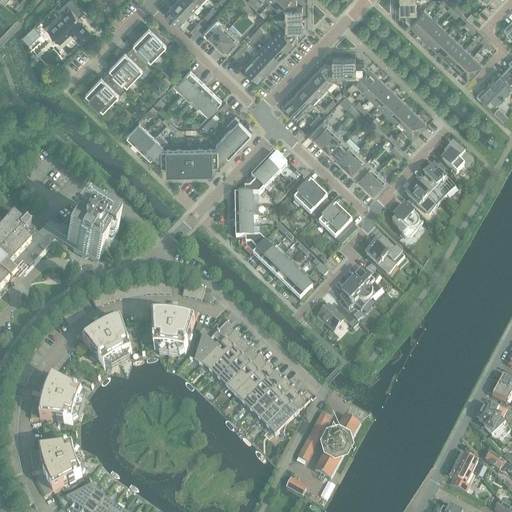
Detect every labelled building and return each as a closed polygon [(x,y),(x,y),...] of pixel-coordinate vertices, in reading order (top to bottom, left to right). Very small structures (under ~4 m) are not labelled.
[(81,9),(72,0),(69,0),(59,10),(64,15),(61,18),(48,30),(60,43),(71,33),(81,44),(92,34),(82,23),(83,22),(76,13),(81,9)] [(186,19),(193,11),(181,0),(177,0),(172,5),(186,19)] [(181,0),(193,11),(200,4),(196,0),(181,0)] [(279,9),(287,0),(272,0),(271,2),(279,9)] [(286,19),(303,18),(302,7),(297,7),(296,0),(287,0),(279,9),(283,5),(286,7),(286,19)] [(420,14),(419,14),(417,11),(416,0),(406,0),(400,0),(400,12),(406,11),(406,20),(410,24),(420,14)] [(179,26),(180,26),(183,29),(189,23),(186,19),(172,5),(165,13),(179,26)] [(418,32),(433,17),(424,9),(419,14),(420,14),(410,24),(418,32)] [(427,40),(441,25),(433,17),(418,32),(427,40)] [(215,43),(229,28),(218,18),(202,34),(207,39),(209,37),(215,43)] [(280,29),(294,43),(298,39),(298,30),(303,30),(303,18),(286,19),(286,30),(284,33),(280,29)] [(143,36),(159,52),(171,40),(155,24),(143,36)] [(435,48),(449,33),(441,25),(427,40),(435,48)] [(23,38),(29,44),(40,34),(34,28),(23,38)] [(221,49),(219,51),(224,55),(240,39),(229,28),(215,43),(221,49)] [(286,50),(294,43),(280,29),(273,37),(286,50)] [(443,56),(457,41),(449,33),(435,48),(443,56)] [(147,65),(159,52),(143,36),(131,49),(147,65)] [(279,58),(286,50),(273,37),(266,44),(279,58)] [(451,64),(465,49),(457,41),(443,56),(451,64)] [(272,65),(279,58),(266,44),(259,52),(272,65)] [(135,77),(147,65),(131,49),(119,61),(135,77)] [(459,72),(474,57),(465,49),(451,64),(459,72)] [(265,72),(272,65),(259,52),(251,59),(265,72)] [(474,57),(459,72),(468,80),(482,65),(474,57)] [(333,75),(345,75),(344,58),(333,59),(333,64),(324,64),(320,68),(334,81),(331,78),(333,75)] [(354,82),(369,67),(364,63),(356,63),(356,58),(344,58),(345,75),(356,75),(359,77),(354,82)] [(258,80),(265,72),(251,59),(244,67),(258,80)] [(499,73),(479,94),(487,102),(489,100),(496,106),(511,89),(508,87),(511,82),(511,59),(509,63),(511,65),(511,66),(502,75),(501,76),(501,75),(499,73)] [(123,89),(135,77),(119,61),(107,74),(123,89)] [(363,90),(377,75),(369,67),(354,82),(363,90)] [(327,89),(334,81),(320,68),(313,76),(327,89)] [(182,94),(198,77),(190,69),(178,82),(177,81),(173,86),(182,94)] [(111,102),(123,89),(107,74),(95,86),(111,102)] [(371,98),(385,83),(377,75),(363,90),(371,98)] [(320,96),(327,89),(313,76),(306,83),(320,96)] [(190,102),(206,85),(198,77),(182,94),(190,102)] [(313,104),(320,96),(306,83),(299,91),(313,104)] [(379,106),(393,91),(385,83),(371,98),(379,106)] [(199,109),(214,93),(206,85),(190,102),(197,109),(198,108),(199,109)] [(99,114),(111,102),(95,86),(83,99),(99,114)] [(157,98),(161,93),(157,89),(152,94),(157,98)] [(306,111),(313,104),(299,91),(292,98),(306,111)] [(387,114),(402,99),(393,91),(379,106),(387,114)] [(211,114),(210,113),(222,100),(214,93),(199,109),(208,117),(211,114)] [(298,119),(306,111),(292,98),(285,106),(298,119)] [(160,109),(162,105),(165,103),(160,99),(155,104),(160,109)] [(396,122),(410,107),(402,99),(387,114),(396,122)] [(404,129),(418,115),(410,107),(396,122),(404,129)] [(499,108),(494,113),(497,116),(502,111),(499,108)] [(418,115),(404,129),(413,138),(427,123),(418,115)] [(239,120),(238,121),(235,117),(227,125),(231,128),(244,141),(253,131),(249,128),(248,129),(239,120)] [(321,145),(335,130),(324,120),(308,136),(313,141),(315,139),(321,145)] [(135,143),(147,130),(139,123),(127,135),(135,143)] [(305,134),(306,134),(310,130),(306,125),(301,130),(305,134)] [(236,148),(244,141),(231,128),(224,136),(236,148)] [(143,150),(155,138),(147,130),(135,143),(143,150)] [(330,157),(346,141),(335,130),(321,145),(327,151),(326,152),(330,157)] [(160,149),(163,146),(167,142),(159,134),(155,138),(143,150),(151,158),(152,157),(162,166),(162,150),(161,150),(160,149)] [(229,157),(236,148),(224,136),(216,144),(219,147),(218,148),(218,149),(218,165),(219,165),(227,155),(229,157)] [(346,141),(330,157),(335,162),(337,160),(343,166),(357,151),(360,147),(350,137),(346,141)] [(443,160),(442,161),(443,162),(444,164),(446,166),(447,167),(449,168),(450,170),(452,171),(453,171),(451,174),(455,177),(465,167),(466,168),(468,169),(470,168),(472,167),(473,165),(473,163),(473,162),(472,160),(466,155),(453,145),(447,152),(450,154),(443,161),(443,160)] [(212,165),(218,165),(218,149),(192,149),(187,149),(162,150),(162,166),(168,166),(168,175),(212,174),(212,165)] [(352,178),(368,161),(357,151),(343,166),(349,172),(347,173),(352,178)] [(267,163),(280,175),(287,167),(278,158),(279,157),(276,153),(267,163)] [(365,186),(378,172),(368,161),(352,178),(357,182),(358,181),(365,186)] [(272,183),(280,175),(267,163),(260,171),(272,183)] [(423,184),(442,203),(447,198),(445,196),(453,189),(445,180),(446,179),(441,174),(444,170),(440,166),(436,170),(434,168),(427,175),(429,177),(423,184)] [(265,191),(272,183),(260,171),(252,178),(265,191)] [(378,172),(365,186),(371,192),(369,194),(374,199),(390,183),(378,172)] [(259,196),(265,191),(252,178),(252,179),(253,180),(245,188),(245,196),(253,196),(259,196)] [(303,209),(318,193),(306,180),(290,197),(303,209)] [(437,208),(442,203),(423,184),(416,190),(414,189),(407,196),(419,208),(420,207),(429,214),(436,206),(437,208)] [(315,221),(331,204),(318,193),(303,209),(315,221)] [(253,207),(253,196),(245,196),(235,196),(236,207),(253,207)] [(327,233),(343,216),(331,204),(315,221),(327,233)] [(236,218),(253,218),(258,218),(258,207),(253,207),(236,207),(236,218)] [(422,224),(408,210),(405,207),(395,218),(396,219),(393,222),(392,223),(405,240),(407,240),(409,240),(411,239),(423,224),(423,223),(422,224)] [(63,237),(59,241),(73,250),(74,253),(85,260),(89,259),(97,264),(106,248),(108,245),(111,246),(111,245),(118,234),(104,226),(96,222),(96,221),(83,213),(76,224),(75,224),(78,226),(76,230),(75,229),(73,233),(52,220),(49,224),(63,237)] [(49,224),(45,228),(39,234),(31,228),(32,227),(27,222),(23,226),(13,216),(0,229),(0,294),(10,284),(11,285),(14,281),(17,278),(12,273),(23,261),(30,266),(55,238),(59,241),(63,237),(49,224)] [(343,216),(327,233),(342,246),(358,230),(343,216)] [(236,229),(254,229),(253,218),(236,218),(236,229)] [(446,230),(439,223),(435,228),(443,235),(446,230)] [(254,239),(254,229),(236,229),(236,240),(246,240),(246,239),(254,239)] [(297,243),(294,240),(289,235),(286,238),(294,246),(297,243)] [(254,257),(266,244),(260,239),(254,239),(246,239),(246,240),(246,247),(254,255),(253,256),(254,257)] [(274,251),(277,248),(269,241),(266,244),(254,257),(262,264),(274,251)] [(388,277),(396,267),(397,267),(405,259),(397,251),(395,253),(384,242),(376,250),(374,248),(366,256),(376,266),(375,267),(388,277)] [(269,272),(281,259),(274,251),(262,264),(269,272)] [(277,279),(292,263),(284,256),(281,259),(269,272),(277,279)] [(285,287),(300,271),(292,263),(277,279),(285,287)] [(324,277),(327,274),(328,273),(320,265),(317,268),(316,270),(324,277)] [(352,282),(371,301),(382,290),(381,291),(375,285),(380,278),(367,269),(366,270),(363,273),(362,272),(352,282)] [(305,281),(304,281),(307,278),(300,271),(285,287),(293,294),(305,281)] [(305,281),(293,294),(301,302),(313,289),(305,281)] [(361,313),(371,301),(352,282),(342,293),(343,294),(340,297),(339,298),(349,311),(355,306),(361,311),(361,312),(361,313)] [(131,285),(117,289),(121,301),(133,298),(145,296),(144,284),(131,285)] [(190,299),(193,287),(190,286),(186,286),(183,298),(190,299)] [(194,287),(193,287),(190,299),(196,301),(199,289),(194,287)] [(115,303),(121,301),(117,289),(111,291),(115,303)] [(199,289),(196,301),(202,302),(206,291),(199,289)] [(109,305),(115,303),(111,291),(105,293),(109,305)] [(103,308),(109,305),(105,293),(98,296),(103,308)] [(97,310),(103,308),(98,296),(92,299),(97,310)] [(81,320),(87,316),(80,305),(74,309),(81,320)] [(329,306),(318,318),(334,333),(344,322),(345,322),(354,331),(359,325),(340,307),(336,312),(334,311),(329,306)] [(172,310),(172,308),(152,309),(154,336),(152,336),(152,342),(154,342),(154,351),(155,351),(160,355),(165,351),(170,351),(176,352),(179,358),(185,354),(186,355),(188,346),(190,347),(192,341),(190,340),(198,315),(179,309),(179,310),(178,310),(178,309),(173,309),(173,310),(172,310)] [(76,323),(81,320),(74,309),(69,313),(76,323)] [(71,327),(76,323),(69,313),(63,317),(71,327)] [(128,341),(120,317),(119,315),(100,322),(101,323),(100,324),(100,323),(95,325),(96,326),(95,326),(94,325),(79,337),(95,358),(94,359),(98,364),(99,363),(105,370),(105,369),(112,370),(113,364),(118,361),(123,359),(129,361),(131,355),(132,355),(130,347),(131,346),(129,340),(128,341)] [(201,367),(237,330),(234,333),(232,331),(233,329),(228,324),(229,323),(229,322),(210,342),(204,335),(201,345),(199,345),(197,351),(199,352),(195,364),(198,365),(201,367)] [(359,326),(368,334),(369,333),(361,325),(359,326)] [(211,374),(245,338),(242,341),(240,339),(241,337),(236,332),(238,331),(237,330),(201,367),(203,368),(207,371),(211,374)] [(219,381),(254,346),(253,346),(250,349),(248,347),(249,345),(244,340),(246,339),(245,338),(211,374),(214,377),(216,378),(219,381)] [(227,389),(262,354),(261,354),(259,357),(256,355),(257,353),(252,348),(254,347),(254,346),(219,381),(227,389)] [(235,397),(270,362),(269,362),(267,365),(264,363),(266,361),(260,356),(262,355),(262,354),(227,389),(235,397)] [(243,405),(278,371),(278,370),(275,373),(272,371),(274,369),(268,364),(270,363),(270,362),(235,397),(243,405)] [(35,370),(24,364),(21,370),(32,376),(35,370)] [(70,375),(75,369),(71,367),(67,372),(70,375)] [(32,376),(21,370),(18,376),(29,382),(32,376)] [(252,413),(286,379),(286,378),(283,381),(280,379),(282,377),(277,372),(278,371),(243,405),(252,413)] [(29,382),(18,376),(15,383),(27,388),(29,382)] [(36,401),(35,400),(32,420),(58,424),(58,426),(64,427),(65,425),(73,426),(73,425),(79,422),(75,416),(77,411),(79,405),(85,403),(82,397),(83,396),(75,392),(76,391),(71,387),(70,389),(46,376),(37,394),(39,394),(38,395),(37,395),(36,400),(37,400),(36,401)] [(498,387),(511,394),(511,379),(504,376),(501,382),(500,382),(499,384),(499,385),(498,387)] [(260,421),(294,387),(294,386),(291,389),(289,387),(290,385),(285,380),(286,379),(252,413),(260,421)] [(268,429),(302,395),(302,394),(299,397),(297,395),(298,393),(293,388),(294,387),(260,421),(268,429)] [(495,393),(492,398),(507,407),(511,409),(511,394),(498,387),(497,389),(496,390),(495,392),(495,393)] [(23,399),(12,395),(10,402),(22,405),(23,399)] [(302,395),(268,429),(276,438),(277,437),(276,437),(280,434),(284,435),(286,427),(310,403),(310,402),(307,405),(305,403),(306,401),(301,396),(302,395)] [(22,405),(10,402),(8,409),(20,412),(22,405)] [(487,407),(479,422),(486,426),(485,428),(487,429),(499,444),(511,432),(502,419),(495,415),(499,408),(494,406),(492,410),(487,407)] [(499,408),(495,415),(502,419),(506,412),(499,408)] [(20,412),(8,409),(7,416),(19,418),(20,412)] [(332,418),(324,414),(301,456),(309,460),(332,418)] [(19,418),(7,416),(6,423),(18,424),(19,418)] [(315,473),(328,480),(330,482),(361,425),(346,417),(315,473)] [(18,424),(6,423),(6,438),(6,450),(18,449),(17,437),(18,424)] [(38,480),(37,481),(46,498),(69,486),(70,487),(76,484),(75,483),(77,482),(83,479),(82,478),(85,472),(78,469),(77,464),(75,459),(79,453),(73,450),(73,449),(64,449),(64,448),(58,449),(58,450),(32,454),(34,473),(36,473),(36,474),(35,474),(37,479),(38,479),(38,480)] [(511,469),(506,465),(491,453),(485,461),(502,475),(505,471),(511,477),(511,469)] [(19,455),(7,457),(8,464),(20,462),(19,455)] [(456,467),(456,468),(472,476),(476,478),(477,479),(484,466),(477,458),(475,462),(462,456),(460,461),(458,461),(457,465),(457,466),(456,467)] [(20,462),(8,464),(10,471),(21,468),(20,462)] [(21,468),(10,471),(11,477),(23,475),(21,468)] [(453,474),(450,479),(454,481),(451,487),(466,495),(469,489),(470,489),(476,478),(472,476),(456,468),(454,469),(452,473),(453,474)] [(308,490),(291,481),(286,491),(303,499),(308,490)] [(503,484),(511,493),(511,487),(511,488),(505,482),(503,484)] [(29,492),(26,486),(15,490),(18,497),(29,492)] [(83,511),(98,492),(95,489),(93,486),(82,492),(82,490),(76,493),(76,495),(71,498),(67,500),(74,505),(69,511),(83,511)] [(32,498),(29,492),(18,497),(21,503),(32,498)] [(97,511),(106,500),(104,498),(103,497),(99,493),(98,492),(83,511),(97,511)] [(34,504),(32,498),(21,503),(24,510),(34,504)] [(111,511),(115,507),(111,504),(108,501),(106,500),(97,511),(111,511)] [(494,511),(511,511),(511,510),(500,503),(494,511)]
